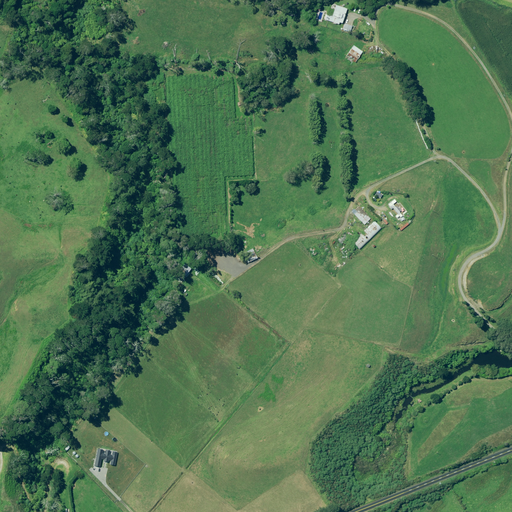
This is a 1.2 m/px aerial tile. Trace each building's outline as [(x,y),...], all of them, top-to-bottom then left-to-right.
[(347,9),(336,5),(332,16),(327,15),(325,20),(339,24),(340,23),(342,23),(347,9)] [(352,26),(345,24),(343,30),(350,32),(352,26)] [(363,52),(354,46),(347,57),(356,63),(363,52)] [(403,216),(395,206),(393,207),(401,218),(403,216)] [(365,225),(371,219),(360,207),(354,213),(365,225)] [(375,221),(353,242),(361,250),(383,229),(375,221)] [(245,253),(250,263),(257,259),(252,250),(245,253)] [(192,268),(186,263),(179,271),(186,276),(192,268)]
